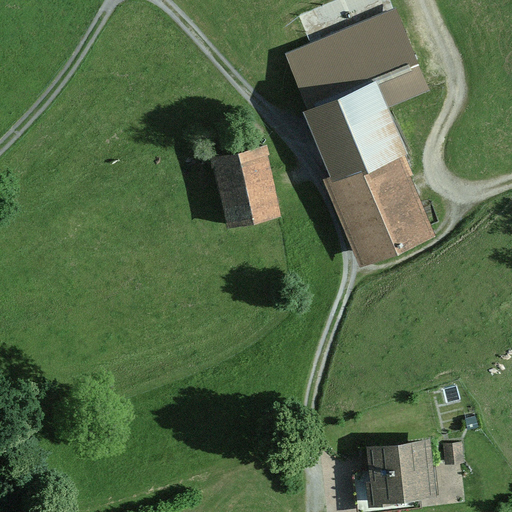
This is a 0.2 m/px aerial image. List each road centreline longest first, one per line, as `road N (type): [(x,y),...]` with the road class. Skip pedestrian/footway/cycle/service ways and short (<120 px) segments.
road 1 (track): [(424,0),(458,88),(432,159),(458,210),(448,233),(350,276),(268,113),(153,0)]
road 2 (track): [(350,276),(313,391),(312,511)]
road 3 (track): [(113,0),(33,126),(0,158)]
